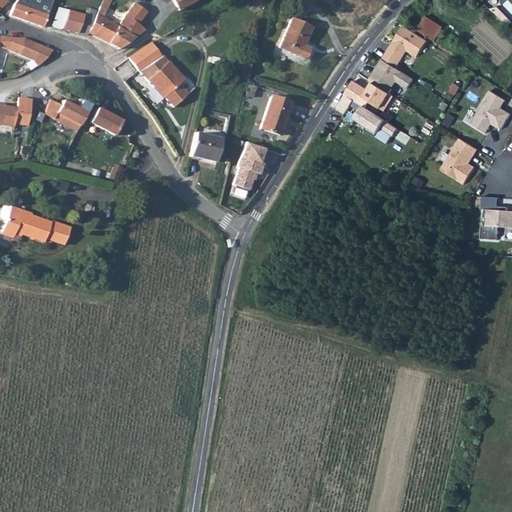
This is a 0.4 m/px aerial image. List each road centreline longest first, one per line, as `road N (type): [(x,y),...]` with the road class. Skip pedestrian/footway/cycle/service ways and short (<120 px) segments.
road 1 (residential): [(244,236),(341,74),(403,0)]
road 2 (residential): [(192,511),(228,285),(244,236)]
road 3 (unknown): [(107,76),(150,33),(205,49),(178,183)]
road 4 (residential): [(72,60),(107,76),(178,183),(244,236)]
